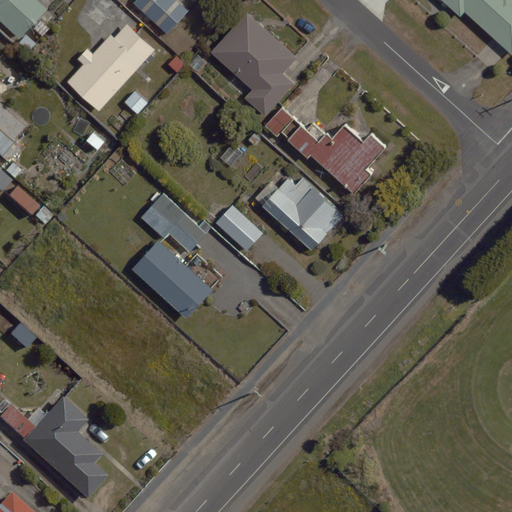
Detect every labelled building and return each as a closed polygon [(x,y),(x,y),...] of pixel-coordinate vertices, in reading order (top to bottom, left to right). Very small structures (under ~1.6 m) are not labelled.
[(511,27),(473,0),(425,0),(414,16),(456,46),(460,40),(510,76),(511,72),(511,27)] [(181,37),(151,11),(131,34),(161,61),(181,37)] [(0,12),(0,62),(10,70),(35,40),(0,12)] [(246,40),(207,84),(257,127),(295,83),(246,40)] [(157,82),(115,46),(63,106),(105,142),(157,82)] [(297,120),(284,108),(266,126),(279,139),(297,120)] [(0,141),(0,185),(3,188),(24,161),(0,141)] [(290,170),(345,217),(377,180),(345,152),(324,176),(301,156),(290,170)] [(169,191),(147,216),(192,254),(214,229),(169,191)] [(226,199),(211,217),(251,249),(266,231),(226,199)] [(292,201),(266,228),(314,274),(340,247),(292,201)] [(131,299),(186,344),(214,310),(183,284),(201,262),(158,227),(136,254),(155,270),(131,299)] [(87,458),(51,427),(12,471),(59,511),(91,511),(105,496),(76,470),(87,458)]
